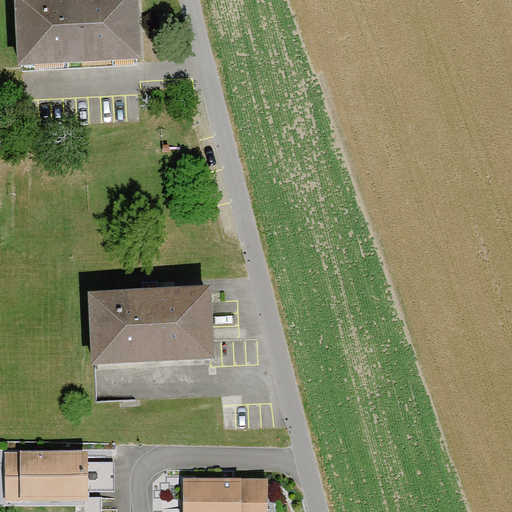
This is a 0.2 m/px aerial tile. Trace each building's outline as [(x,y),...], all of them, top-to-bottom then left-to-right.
[(169,76),(166,0),(70,0),(35,1),(38,81),(169,76)] [(192,359),(190,292),(77,296),(79,363),(192,359)] [(77,504),(77,453),(2,453),(2,504),(77,504)] [(113,492),(113,460),(86,461),(87,492),(113,492)] [(260,511),(260,478),(176,480),(176,511),(260,511)]
